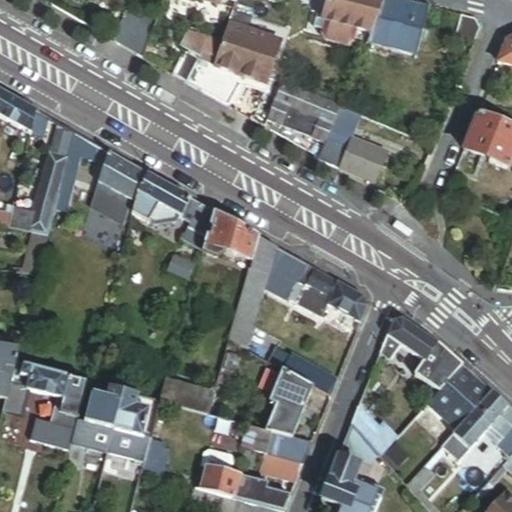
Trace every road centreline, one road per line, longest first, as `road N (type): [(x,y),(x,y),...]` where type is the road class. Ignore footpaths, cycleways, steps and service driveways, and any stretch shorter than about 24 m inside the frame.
road 1 (tertiary): [(0,35),(397,267)]
road 2 (residential): [(397,267),(300,511)]
road 3 (residential): [(500,10),(433,188)]
